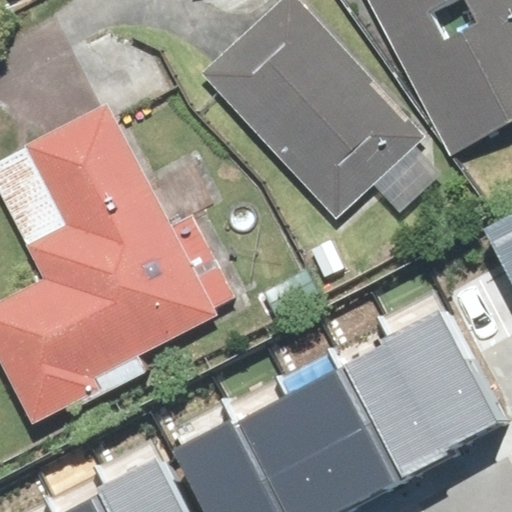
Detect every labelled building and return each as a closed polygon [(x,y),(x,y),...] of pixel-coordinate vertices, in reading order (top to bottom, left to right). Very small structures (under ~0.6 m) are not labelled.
[(385,201),(378,193),(439,139),(313,0),(290,0),(214,70),(320,188),(307,200),(343,240),(385,201)] [(511,0),(375,0),(452,153),(511,123),(511,0)] [(154,181),(118,103),(0,156),(0,167),(51,279),(0,302),(0,329),(41,419),(155,367),(148,352),(248,306),(204,210),(220,203),(200,160),(154,181)] [(511,217),(492,229),(511,266),(511,217)] [(316,267),(269,289),(284,320),(331,298),(316,267)] [(55,511),(304,511),(483,420),(436,329),(239,430),(228,409),(49,500),(55,511)]
